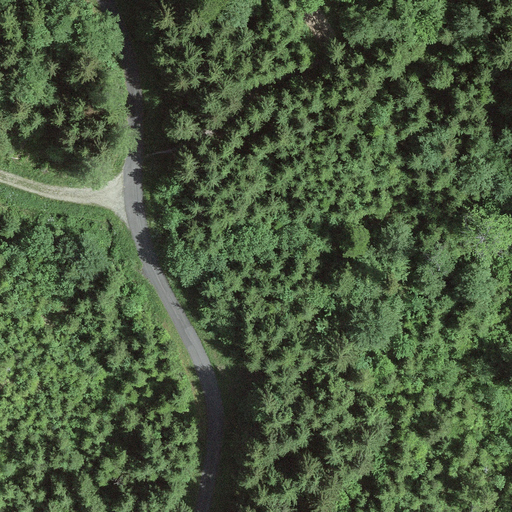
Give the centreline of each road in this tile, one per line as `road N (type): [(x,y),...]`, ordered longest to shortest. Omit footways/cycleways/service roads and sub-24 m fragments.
road 1 (unclassified): [(108,0),(136,87),(134,199),(142,241),(213,403),(201,511)]
road 2 (track): [(134,199),(80,196),(0,175)]
